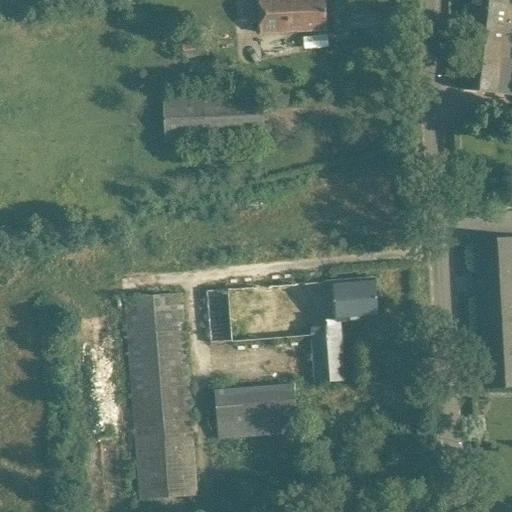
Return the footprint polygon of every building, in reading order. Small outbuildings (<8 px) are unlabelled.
[(258,0),(259,14),(259,33),(305,30),(326,30),(325,0),(258,0)] [(471,0),(461,90),(480,93),(511,96),(511,64),(498,63),(506,0),(471,0)] [(181,36),(183,60),(209,58),(207,34),(181,36)] [(303,49),(325,46),(324,34),(301,38),(303,49)] [(163,98),(164,143),(265,139),(263,94),(163,98)] [(511,239),(498,240),(478,241),(486,389),(507,388),(511,387),(511,239)] [(210,344),(231,342),(231,344),(311,337),(315,384),(345,382),(340,322),(377,319),(374,279),(354,280),(206,293),(210,344)] [(126,298),(141,500),(197,496),(181,293),(126,298)] [(215,391),(218,439),(298,434),(295,386),(215,391)]
